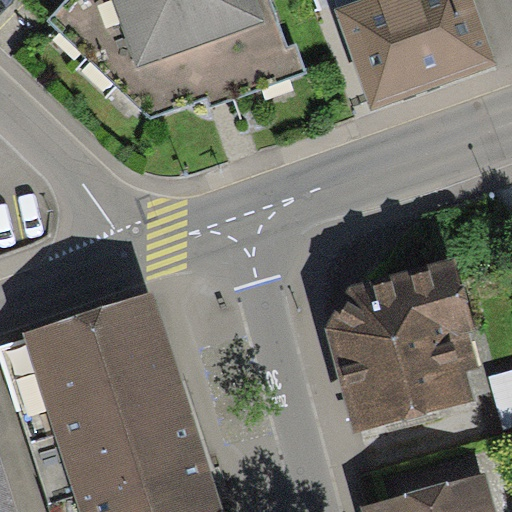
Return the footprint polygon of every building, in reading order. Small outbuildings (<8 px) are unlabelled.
[(110,0),(140,80),(256,38),(242,0),(110,0)] [(334,0),(376,120),(490,81),(462,0),(334,0)] [(328,337),(355,434),(489,403),(457,264),(351,289),(328,337)] [(222,511),(148,289),(25,330),(28,339),(0,348),(0,361),(50,511),(222,511)] [(506,428),(511,425),(511,378),(493,384),(506,428)] [(12,511),(0,473),(0,511),(12,511)] [(493,511),(483,474),(358,510),(359,511),(493,511)]
